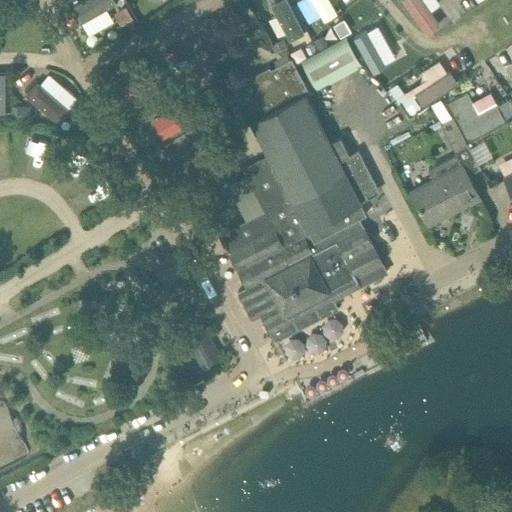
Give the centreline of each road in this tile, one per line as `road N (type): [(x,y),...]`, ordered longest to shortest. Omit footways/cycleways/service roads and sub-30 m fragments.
road 1 (unclassified): [(0,508),(239,381)]
road 2 (unknown): [(268,385),(168,212)]
road 3 (unknown): [(0,304),(168,212)]
road 4 (unknown): [(83,77),(250,0)]
road 5 (unknown): [(168,212),(83,77)]
road 6 (unknown): [(511,3),(429,47),(383,0)]
